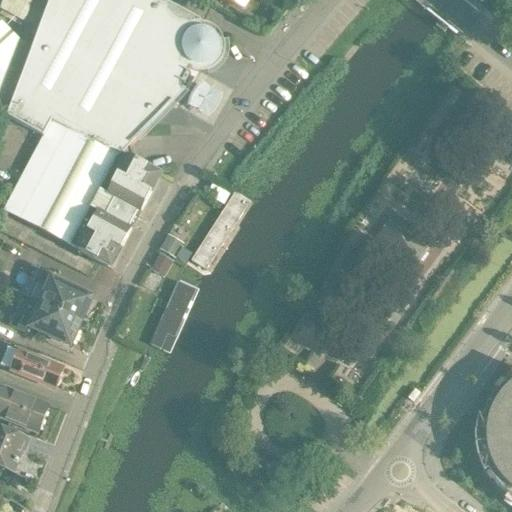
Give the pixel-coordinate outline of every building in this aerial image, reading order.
[(203,22),(161,0),(52,0),(9,119),(46,139),(6,212),(81,252),(80,253),(111,269),(161,175),(139,164),(133,166),(129,152),(187,90),(181,87),(183,84),(187,85),(193,74),(189,73),(191,69),(195,71),(199,72),(203,72),(207,72),(211,71),(214,69),(218,67),(221,64),(223,60),(225,57),(225,55),(226,53),(226,49),(226,44),(225,40),(223,36),(220,33),(217,30),(214,27),(210,25),(202,23),(203,22)] [(227,0),(245,12),(253,0),(227,0)] [(0,96),(20,40),(0,20),(0,96)] [(505,116),(496,110),(483,127),(492,133),(505,116)] [(253,207),(236,196),(191,265),(209,276),(253,207)] [(381,233),(378,236),(390,246),(402,256),(404,257),(416,266),(417,264),(420,261),(426,254),(428,250),(429,250),(424,246),(417,240),(403,229),(402,229),(391,221),(387,225),(381,233)] [(177,260),(185,245),(168,236),(160,251),(177,260)] [(151,271),(164,279),(174,263),(160,255),(151,271)] [(53,281),(55,275),(36,267),(23,296),(85,324),(89,315),(91,312),(94,306),(94,302),(95,301),(95,299),(53,281)] [(181,289),(162,323),(155,340),(154,347),(158,352),(165,354),(170,352),(175,346),(199,293),(198,287),(195,284),(189,283),(185,284),(181,289)] [(28,335),(31,329),(74,348),(75,345),(78,343),(81,337),(81,333),(85,324),(23,296),(10,327),(28,335)] [(22,353),(14,374),(59,391),(60,388),(62,387),(64,382),(63,380),(67,371),(22,353)] [(511,375),(495,396),(490,404),(483,418),(480,432),(480,447),(483,462),(490,475),(499,487),(505,493),(511,498),(511,375)] [(0,389),(0,419),(42,435),(45,427),(48,425),(50,421),(49,418),(52,409),(0,389)] [(0,468),(17,475),(22,464),(31,442),(0,429),(0,468)]
